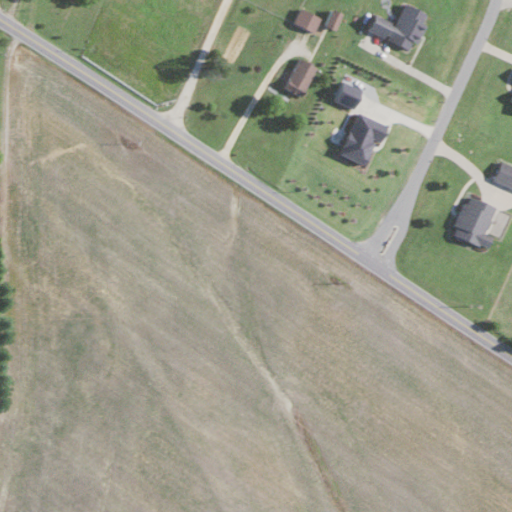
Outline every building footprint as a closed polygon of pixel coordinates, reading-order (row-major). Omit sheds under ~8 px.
[(369,13),(362,29),(381,37),(380,39),(403,49),(407,41),(412,43),(420,23),(417,22),(421,12),(398,2),(390,22),(369,13)] [(309,31),(316,16),(295,7),(289,22),(309,31)] [(337,12),(327,8),(320,24),(330,29),(337,12)] [(311,64),(292,57),(280,88),(299,95),(311,64)] [(328,99),(346,108),(357,87),(338,78),(328,99)] [(333,153),(358,164),(369,138),(375,141),(382,124),(352,111),(333,153)] [(488,179),(511,188),(511,166),(496,160),(488,179)] [(490,205),(462,194),(446,234),(481,247),(486,235),(479,233),(490,205)]
